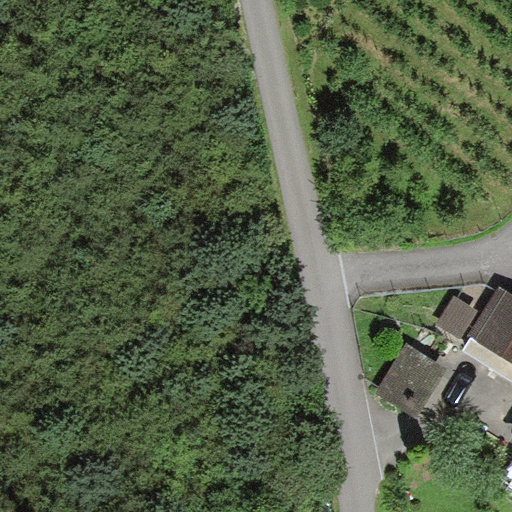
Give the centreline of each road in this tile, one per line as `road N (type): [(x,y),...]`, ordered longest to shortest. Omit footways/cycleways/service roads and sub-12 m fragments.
road 1 (unclassified): [(323,274),(256,0)]
road 2 (unclassified): [(358,511),(323,274)]
road 3 (residential): [(323,274),(463,263),(511,242)]
